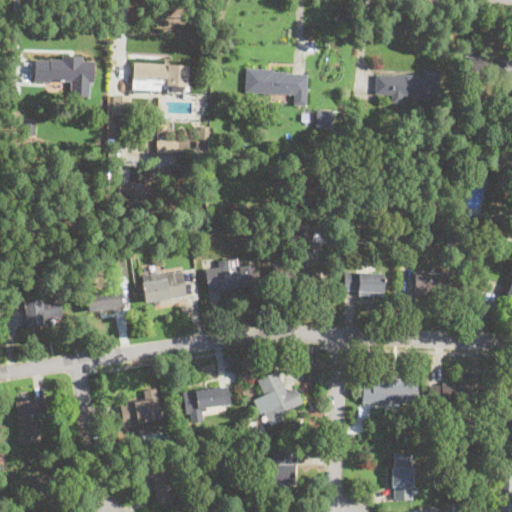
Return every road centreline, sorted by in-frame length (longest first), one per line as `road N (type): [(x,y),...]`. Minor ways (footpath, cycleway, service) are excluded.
road 1 (residential): [(511,341),(248,335),(4,371)]
road 2 (residential): [(339,334),(335,482),(345,511)]
road 3 (residential): [(76,360),(97,511)]
